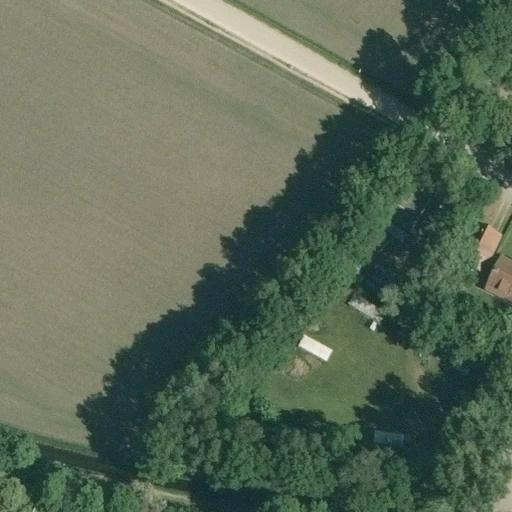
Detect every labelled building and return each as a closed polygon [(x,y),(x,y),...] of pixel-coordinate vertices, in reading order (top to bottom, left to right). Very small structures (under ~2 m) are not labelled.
[(380,216),(410,233),(429,200),(416,193),(403,215),(386,205),(380,216)] [(481,274),(499,238),(476,227),(459,263),(481,274)] [(511,302),(511,267),(500,261),(487,290),(511,302)] [(354,297),(348,308),(380,325),(386,314),(354,297)] [(231,441),(259,445),(260,440),(260,436),(234,432),(212,429),(210,439),(231,441)]
